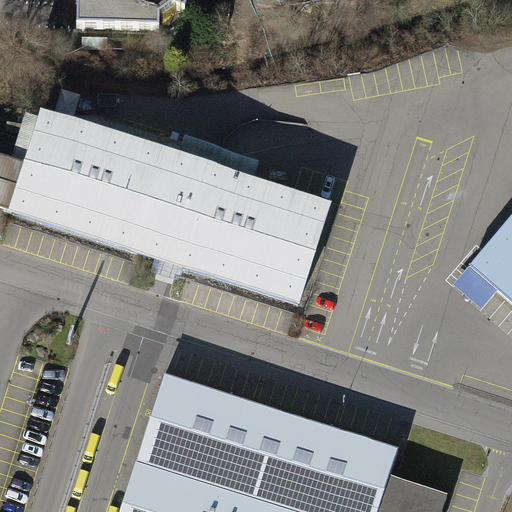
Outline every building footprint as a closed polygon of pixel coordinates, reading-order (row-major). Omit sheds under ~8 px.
[(67,0),(69,30),(172,31),(182,0),(67,0)] [(15,165),(0,213),(0,220),(296,311),(329,207),(294,197),(250,183),(255,169),(92,122),(55,124),(30,116),(15,165)] [(0,213),(15,165),(0,159),(0,213)] [(472,265),(469,268),(472,269),(497,292),(511,304),(511,218),(472,264),(472,265)] [(472,269),(469,268),(454,286),(482,310),(497,292),(472,269)] [(396,447),(162,373),(118,511),(443,511),(445,504),(383,486),(396,447)]
